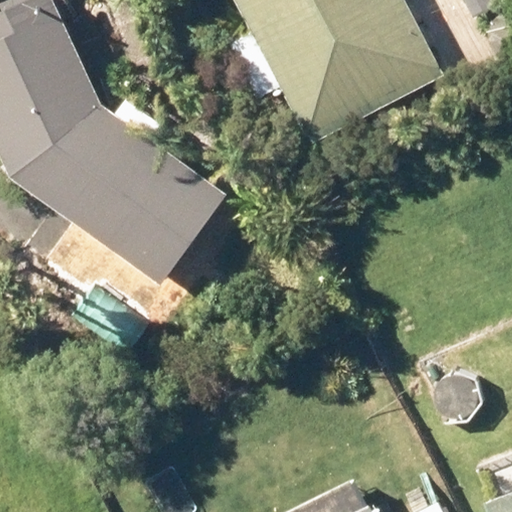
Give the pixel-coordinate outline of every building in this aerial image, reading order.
[(0,0),(0,165),(1,168),(152,277),(220,183),(144,127),(153,114),(117,87),(107,101),(89,88),(50,0),(0,0)] [(233,0),(245,23),(223,35),(252,90),(274,78),(305,136),(437,67),(401,0),(233,0)] [(467,364),(427,380),(446,425),(485,409),(467,364)] [(276,501),(281,511),(372,511),(348,465),(276,501)] [(511,511),(511,474),(476,490),(485,511),(511,511)]
